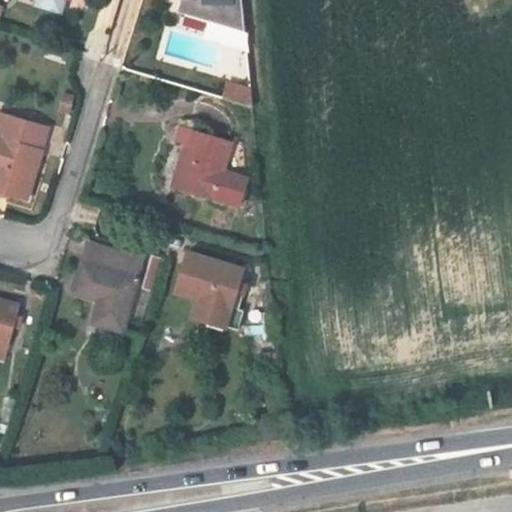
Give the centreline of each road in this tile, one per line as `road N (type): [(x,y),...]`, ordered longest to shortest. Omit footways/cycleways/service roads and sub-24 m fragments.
road 1 (primary): [(511,439),(0,505)]
road 2 (primary): [(193,511),(511,452)]
road 3 (residential): [(0,240),(21,246),(53,231),(98,75)]
